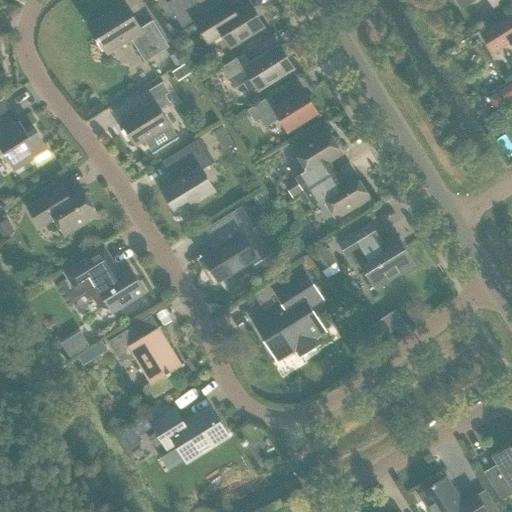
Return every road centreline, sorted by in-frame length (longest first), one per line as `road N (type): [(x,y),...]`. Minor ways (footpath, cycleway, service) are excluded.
road 1 (unclassified): [(494,285),(322,408),(298,419),(256,413),(231,386),(143,220),(38,79),(25,43),(42,0)]
road 2 (unclassified): [(454,220),(318,0)]
road 3 (unclassified): [(338,511),(384,467),(511,398)]
